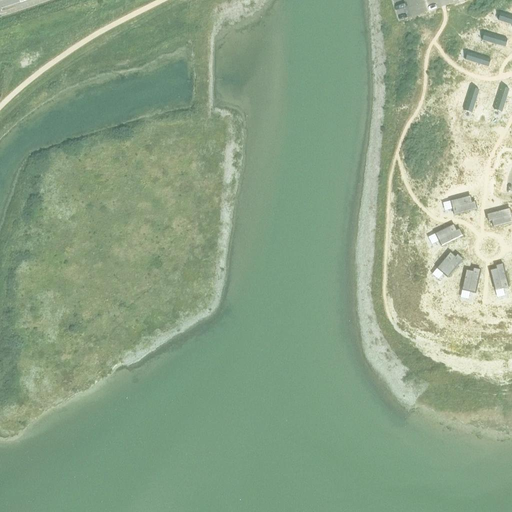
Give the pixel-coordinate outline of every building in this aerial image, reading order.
[(498,21),(511,25),(511,17),(500,13),(500,14),(503,15),(500,21),(498,21)] [(482,40),(482,41),(505,48),(507,40),(484,33),(487,34),(484,41),(482,40)] [(465,60),(465,61),(488,68),(490,60),(468,53),(467,53),(470,54),(468,61),(465,60)] [(471,88),(464,111),(465,111),(465,109),(472,111),(472,113),(479,91),(471,88)] [(501,88),(494,111),(495,109),(502,111),(501,113),(502,113),(509,90),(501,88)] [(470,197),(450,202),(451,202),(452,202),(453,207),(452,208),(452,210),(454,215),(469,211),(469,209),(472,208),(472,210),(477,209),(475,202),(472,203),(470,197)] [(491,214),(486,215),(488,222),(491,221),(493,227),(511,222),(511,221),(511,222),(510,217),(511,216),(511,214),(509,209),(493,213),(494,215),(491,216),(491,214)] [(453,225),(435,234),(436,235),(437,234),(439,239),(438,240),(439,241),(441,246),(456,239),(455,237),(457,236),(458,238),(462,236),(459,230),(456,231),(453,225)] [(450,253),(437,269),(438,269),(439,268),(443,272),(442,273),(443,274),(448,278),(458,265),(456,264),(458,262),(460,263),(463,260),(457,255),(455,258),(450,253)] [(497,269),(490,271),(495,291),(496,290),(496,289),(501,288),(501,289),(503,289),(508,287),(505,271),(502,272),(502,269),(504,269),(503,264),(496,266),(497,269)] [(466,271),(462,290),(463,290),(463,289),(468,290),(468,292),(470,292),(475,293),(479,277),(477,277),(477,274),(479,275),(480,270),(474,269),(473,272),(466,271)] [(445,363),(442,390),(443,390),(443,388),(449,389),(448,390),(450,390),(456,391),(458,375),(455,375),(456,373),(458,373),(458,368),(451,367),(452,363),(445,363)] [(475,370),(468,371),(469,390),(470,390),(470,389),(475,388),(475,390),(477,390),(483,390),(482,374),(480,374),(480,371),(482,371),(482,367),(474,367),(475,370)] [(501,372),(494,373),(496,392),(497,392),(497,391),(502,390),(502,392),(504,392),(510,391),(508,375),(506,376),(506,373),(508,373),(507,368),(500,369),(501,372)]
